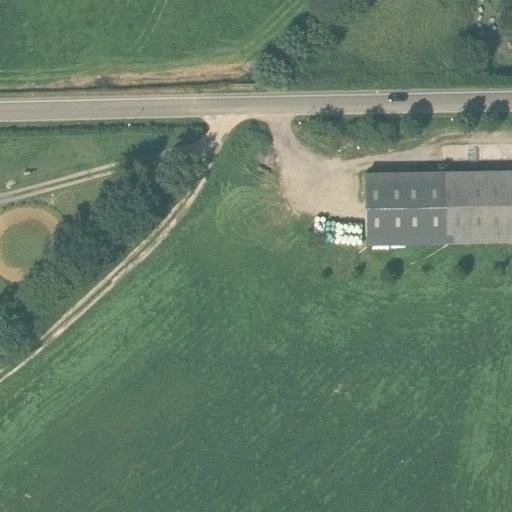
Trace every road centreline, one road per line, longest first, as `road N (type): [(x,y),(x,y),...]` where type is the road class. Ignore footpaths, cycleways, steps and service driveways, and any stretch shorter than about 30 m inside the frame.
road 1 (tertiary): [(0,113),(511,101)]
road 2 (track): [(214,144),(177,224),(0,381)]
road 3 (track): [(225,107),(214,144),(0,201)]
